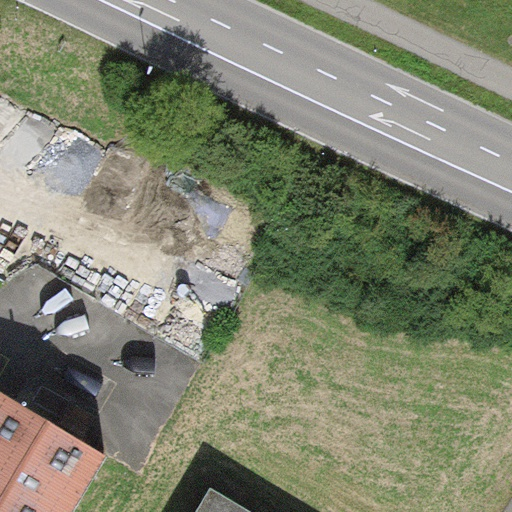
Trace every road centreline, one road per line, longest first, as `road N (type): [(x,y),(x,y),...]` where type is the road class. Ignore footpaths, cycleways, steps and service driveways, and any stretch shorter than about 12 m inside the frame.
road 1 (primary): [(511,169),(134,0)]
road 2 (track): [(334,0),(511,84)]
